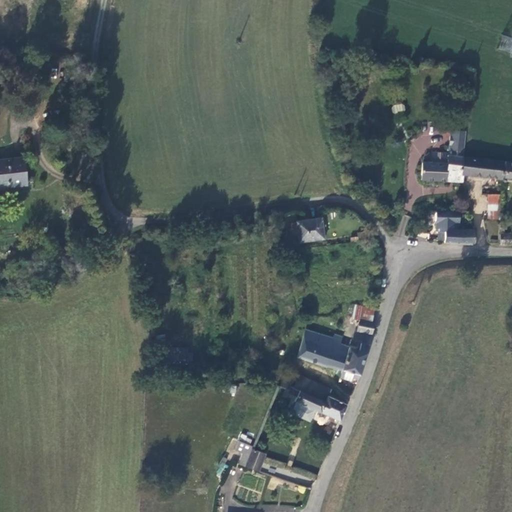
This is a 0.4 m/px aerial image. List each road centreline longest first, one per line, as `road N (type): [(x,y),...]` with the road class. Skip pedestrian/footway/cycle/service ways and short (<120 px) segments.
road 1 (unclassified): [(413,264),(366,211),(337,199),(118,218),(104,195),(88,117),(106,0)]
road 2 (unclassified): [(313,511),(392,299),(413,264)]
